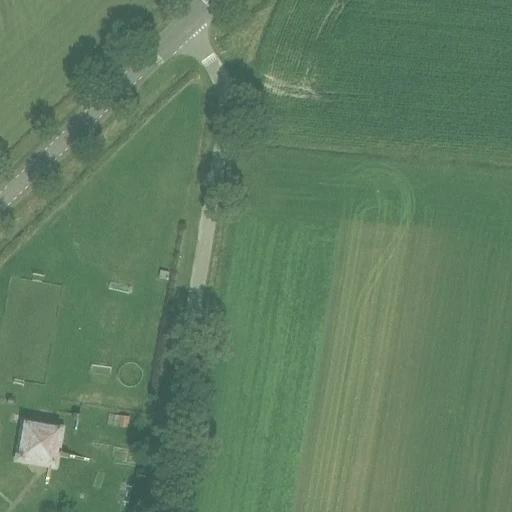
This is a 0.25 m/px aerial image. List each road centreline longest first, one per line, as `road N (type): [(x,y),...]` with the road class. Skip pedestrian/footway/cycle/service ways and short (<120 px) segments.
road 1 (unclassified): [(158,511),(223,116),(220,89),(184,25)]
road 2 (tertiary): [(0,200),(184,25)]
